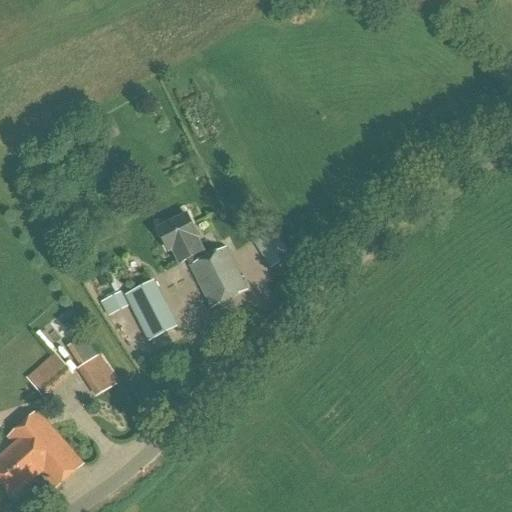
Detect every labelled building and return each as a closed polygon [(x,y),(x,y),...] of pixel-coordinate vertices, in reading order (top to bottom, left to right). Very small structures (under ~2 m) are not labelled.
[(88,130),(96,147),(110,140),(102,123),(88,130)] [(190,266),(212,309),(247,291),(225,248),(206,258),(196,238),(197,237),(187,215),(158,230),(169,251),(173,249),(180,264),(187,260),(190,266)] [(250,240),(270,270),(290,257),(270,228),(250,240)] [(124,296),(148,343),(177,329),(153,281),(124,296)] [(109,318),(129,307),(121,292),(101,303),(109,318)] [(24,379),(44,401),(73,376),(54,353),(24,379)] [(0,459),(0,481),(13,497),(39,474),(54,491),(83,465),(37,412),(8,438),(15,446),(0,459)]
